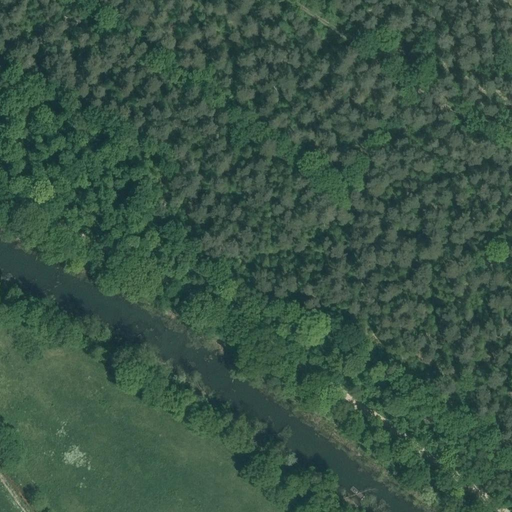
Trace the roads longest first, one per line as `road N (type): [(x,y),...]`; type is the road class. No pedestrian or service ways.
road 1 (track): [(0,197),(141,263),(511,511)]
road 2 (track): [(302,0),(511,138)]
